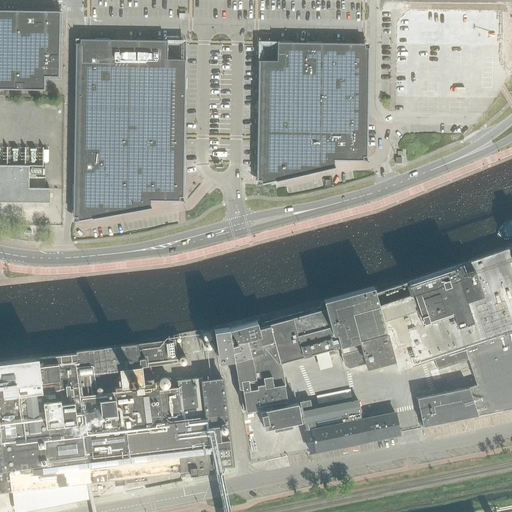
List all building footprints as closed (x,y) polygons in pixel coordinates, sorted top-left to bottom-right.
[(0,89),(45,90),(45,77),(59,77),(60,11),(0,10),(0,89)] [(76,43),(73,217),(77,217),(78,222),(93,219),(93,220),(151,209),(150,204),(150,201),(150,197),(179,197),(184,197),(186,60),(181,59),(167,59),(167,45),(167,41),(80,39),(80,43),(76,43)] [(258,61),(256,180),(261,180),(262,184),(276,181),(277,182),(335,169),(334,163),(334,161),(363,161),(363,157),(367,157),(369,48),(365,48),(365,44),(277,42),(277,47),(277,61),(263,61),(258,61)] [(375,48),(373,141),(393,141),(441,132),(451,129),(461,126),(470,122),(478,119),(486,116),(487,116),(488,115),(489,114),(490,114),(490,113),(491,112),(491,111),(491,110),(492,110),(492,109),(492,108),(492,106),(490,106),(492,50),(379,48),(375,48)] [(0,202),(50,203),(50,197),(50,193),(50,189),(47,189),(45,189),(29,188),(29,177),(45,178),(45,166),(43,166),(43,147),(0,147),(0,202)] [(257,321),(229,328),(233,342),(231,342),(234,358),(243,413),(246,412),(260,410),(259,406),(287,401),(284,385),(285,385),(281,367),(280,363),(315,353),(317,353),(318,358),(329,355),(334,354),(333,348),(340,347),(341,352),(344,365),(349,368),(365,364),(366,366),(384,361),(394,358),(398,371),(433,359),(437,370),(468,359),(477,385),(469,388),(417,398),(417,399),(415,399),(417,408),(419,408),(421,417),(419,418),(421,427),(422,426),(423,427),(478,416),(483,415),(501,412),(501,411),(511,408),(511,247),(511,248),(497,253),(497,252),(384,290),(375,293),(373,287),(324,300),(324,301),(319,302),(322,310),(269,324),(269,325),(259,328),(257,321)] [(218,360),(234,357),(231,342),(233,342),(229,328),(229,327),(213,330),(218,360)] [(201,332),(201,333),(204,351),(215,349),(212,330),(201,332)] [(222,379),(221,379),(203,381),(202,378),(177,381),(178,387),(169,388),(168,380),(157,382),(157,383),(144,385),(122,388),(120,369),(140,367),(178,362),(175,341),(138,345),(79,353),(38,357),(0,361),(0,491),(4,492),(4,491),(12,490),(12,491),(86,482),(91,481),(115,478),(115,485),(124,484),(124,483),(147,481),(146,475),(189,469),(190,475),(197,475),(197,476),(214,474),(213,467),(216,466),(222,466),(232,464),(222,379)] [(308,442),(310,452),(343,446),(359,442),(384,437),(399,434),(399,432),(395,413),(384,416),(368,419),(367,418),(362,419),(358,401),(312,410),(310,400),(300,402),(305,431),(305,432),(308,442)] [(301,421),(297,403),(260,410),(264,429),(301,421)] [(230,511),(222,466),(216,466),(225,511),(230,511)] [(97,511),(91,481),(86,482),(89,499),(92,511),(97,511)] [(14,511),(23,511),(89,499),(86,482),(12,491),(14,511)]
